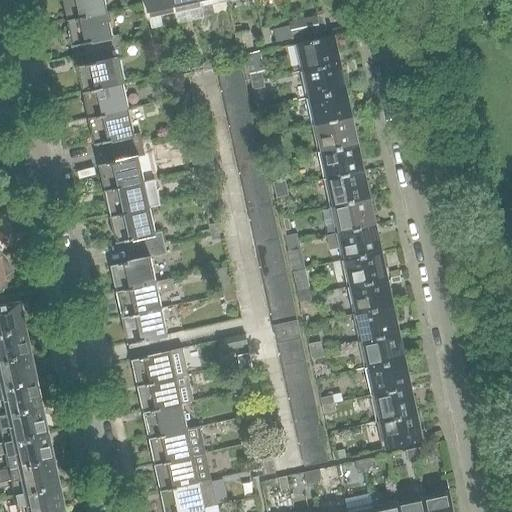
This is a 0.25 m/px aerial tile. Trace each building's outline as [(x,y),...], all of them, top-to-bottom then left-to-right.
[(63,0),(68,20),(108,11),(105,0),(63,0)] [(147,0),(151,16),(177,10),(175,0),(147,0)] [(202,0),(175,0),(177,10),(204,4),(202,0)] [(85,44),(87,53),(121,46),(119,35),(114,36),(108,11),(68,20),(74,46),(85,44)] [(326,32),(323,16),(316,18),(320,34),(326,32)] [(297,39),(320,34),(316,18),(293,23),(297,39)] [(289,26),(274,30),(276,43),(292,40),(289,26)] [(261,30),(264,45),(271,43),(268,28),(261,30)] [(298,44),(304,70),(341,62),(335,36),(298,44)] [(78,66),(84,92),(124,84),(118,58),(124,57),(121,46),(87,53),(89,64),(78,66)] [(222,63),(218,46),(209,48),(213,65),(222,63)] [(196,69),(192,52),(183,54),(187,71),(196,69)] [(260,52),(245,55),(249,74),(264,71),(260,52)] [(221,80),(244,75),(241,62),(218,67),(221,80)] [(347,89),(341,62),(304,70),(310,97),(347,89)] [(249,75),(251,83),(262,80),(261,72),(249,75)] [(221,80),(223,92),(247,87),(244,75),(221,80)] [(264,88),(262,80),(251,83),(253,91),(264,88)] [(129,109),(124,84),(84,92),(89,118),(129,109)] [(226,104),(250,99),(247,87),(223,92),(226,104)] [(180,91),(181,99),(193,96),(191,89),(180,91)] [(353,117),(347,89),(310,97),(316,124),(353,117)] [(193,96),(181,99),(183,107),(195,104),(193,96)] [(226,104),(228,115),(252,110),(250,99),(226,104)] [(135,134),(129,109),(89,118),(95,144),(106,142),(108,152),(143,144),(141,133),(135,134)] [(231,127),(255,122),(252,110),(228,115),(231,127)] [(359,144),(353,117),(316,124),(322,151),(359,144)] [(231,127),(234,139),(257,134),(255,122),(231,127)] [(262,138),(274,136),(272,127),(261,130),(262,138)] [(234,139),(236,151),(260,146),(257,134),(234,139)] [(274,136),(262,138),(264,147),(276,145),(274,136)] [(146,155),(143,144),(108,152),(110,161),(99,163),(106,191),(146,182),(140,156),(146,155)] [(365,171),(359,144),(322,151),(327,178),(365,171)] [(239,163),(262,157),(260,146),(236,151),(239,163)] [(239,163),(241,175),(265,169),(262,157),(239,163)] [(195,164),(197,171),(209,169),(207,161),(195,164)] [(198,179),(210,176),(209,169),(197,171),(198,179)] [(244,186),(268,181),(265,169),(241,175),(244,186)] [(327,178),(333,206),(370,198),(365,171),(327,178)] [(106,191),(111,218),(151,209),(161,207),(156,181),(146,184),(146,182),(106,191)] [(244,186),(246,197),(270,192),(268,181),(244,186)] [(274,192),(286,189),(284,182),(273,184),(274,192)] [(286,189),(274,192),(276,199),(288,197),(286,189)] [(246,197),(249,209),(273,204),(270,192),(246,197)] [(370,198),(333,206),(339,233),(376,225),(370,198)] [(251,221),(275,216),(273,204),(249,209),(251,221)] [(130,251),(165,244),(162,233),(157,234),(151,209),(111,218),(117,244),(128,242),(130,251)] [(251,221),(254,233),(278,227),(275,216),(251,221)] [(223,231),(221,223),(210,225),(212,233),(223,231)] [(343,249),(345,260),(382,252),(376,225),(339,233),(340,234),(326,237),(329,252),(343,249)] [(257,244),(280,239),(278,227),(254,233),(257,244)] [(223,231),(212,233),(213,241),(224,239),(223,231)] [(301,250),(297,235),(285,238),(288,253),(301,250)] [(257,244),(259,256),(283,251),(280,239),(257,244)] [(111,267),(116,292),(157,283),(152,258),(167,255),(165,244),(130,251),(132,262),(121,264),(121,265),(111,267)] [(301,250),(288,253),(292,272),(305,269),(301,250)] [(262,268),(286,263),(283,251),(259,256),(262,268)] [(382,252),(345,260),(351,287),(388,279),(382,252)] [(0,258),(0,293),(2,293),(0,282),(11,280),(9,271),(0,258)] [(262,268),(264,280),(288,275),(286,263),(262,268)] [(292,272),(297,296),(310,293),(305,269),(292,272)] [(267,292),(291,287),(288,275),(264,280),(267,292)] [(394,306),(388,279),(351,287),(357,314),(394,306)] [(116,292),(122,318),(163,309),(159,294),(174,291),(172,280),(157,284),(157,283),(116,292)] [(224,288),(226,295),(236,293),(235,286),(224,288)] [(267,292),(270,304),(293,298),(291,287),(267,292)] [(236,293),(226,295),(227,303),(238,300),(236,293)] [(310,293),(297,296),(300,307),(312,304),(310,293)] [(272,315),(296,310),(293,298),(270,304),(272,315)] [(0,305),(0,333),(22,329),(17,302),(0,305)] [(400,333),(394,306),(357,314),(363,341),(400,333)] [(168,336),(163,309),(122,318),(128,344),(168,336)] [(272,315),(275,326),(298,321),(296,310),(272,315)] [(278,344),(302,339),(298,321),(275,326),(278,344)] [(0,361),(28,355),(22,329),(0,333),(0,361)] [(406,360),(400,333),(363,341),(369,368),(406,360)] [(245,335),(220,340),(222,352),(248,347),(245,335)] [(305,349),(302,339),(278,344),(281,355),(305,349)] [(309,345),(310,353),(322,350),(321,343),(309,345)] [(281,355),(283,366),(307,361),(305,349),(281,355)] [(322,350),(310,353),(312,361),(324,358),(322,350)] [(132,361),(137,387),(177,379),(171,353),(132,361)] [(0,361),(0,389),(34,381),(28,355),(0,361)] [(240,359),(241,366),(252,363),(250,357),(240,359)] [(412,387),(406,360),(369,368),(375,395),(412,387)] [(286,378),(310,372),(307,361),(283,366),(286,378)] [(252,363),(241,366),(243,373),(253,370),(252,363)] [(286,378),(288,388),(312,383),(310,372),(286,378)] [(137,387),(143,413),(182,404),(177,379),(137,387)] [(0,416),(40,407),(34,381),(0,389),(0,416)] [(291,399),(314,394),(312,383),(288,388),(291,399)] [(418,414),(412,387),(375,395),(381,422),(418,414)] [(291,399),(293,411),(317,406),(314,394),(291,399)] [(320,400),(321,407),(333,405),(342,403),(340,395),(320,400)] [(143,413),(149,439),(188,431),(182,404),(143,413)] [(335,412),(333,405),(321,407),(323,415),(335,412)] [(296,422),(319,417),(317,406),(293,411),(296,422)] [(0,430),(3,443),(46,433),(40,407),(0,416),(0,430)] [(247,411),(248,419),(260,416),(259,409),(247,411)] [(381,422),(387,449),(424,441),(418,414),(381,422)] [(262,423),(260,416),(248,419),(250,426),(262,423)] [(296,422),(298,433),(322,429),(319,417),(296,422)] [(200,428),(188,431),(149,439),(155,466),(206,454),(200,428)] [(300,444),(324,439),(322,429),(298,433),(300,444)] [(46,433),(3,443),(9,469),(52,459),(46,433)] [(300,444),(303,456),(327,451),(324,439),(300,444)] [(413,451),(416,463),(423,461),(420,449),(413,451)] [(303,456),(306,468),(330,463),(327,451),(303,456)] [(345,459),(343,451),(332,454),(334,462),(345,459)] [(416,463),(413,451),(406,453),(408,464),(416,463)] [(155,466),(160,491),(199,483),(212,480),(206,454),(155,466)] [(0,483),(11,481),(14,495),(57,485),(52,459),(9,469),(0,470),(0,483)] [(274,467),(272,459),(260,462),(262,470),(274,467)] [(371,460),(363,462),(366,473),(373,472),(371,460)] [(358,475),(366,473),(363,462),(356,463),(358,475)] [(274,467),(262,470),(264,477),(276,474),(274,467)] [(312,472),(314,484),(322,483),(320,470),(312,472)] [(312,472),(304,473),(306,486),(314,484),(312,472)] [(281,492),(289,490),(286,478),(278,480),(281,492)] [(165,511),(192,511),(205,509),(199,483),(160,491),(165,511)] [(57,485),(14,495),(16,505),(24,503),(26,511),(60,511),(63,511),(57,485)] [(454,511),(450,491),(424,495),(427,511),(454,511)] [(427,511),(424,495),(398,501),(400,511),(427,511)] [(400,511),(398,501),(373,507),(373,511),(400,511)]
